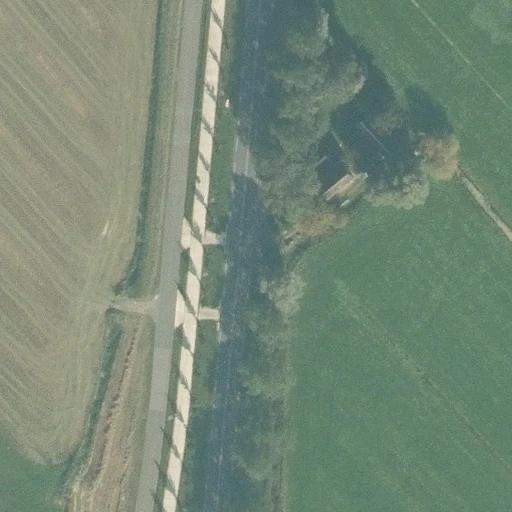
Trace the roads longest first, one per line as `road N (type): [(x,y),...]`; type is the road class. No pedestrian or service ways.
road 1 (unclassified): [(143,511),(192,0)]
road 2 (primary): [(215,511),(259,0)]
